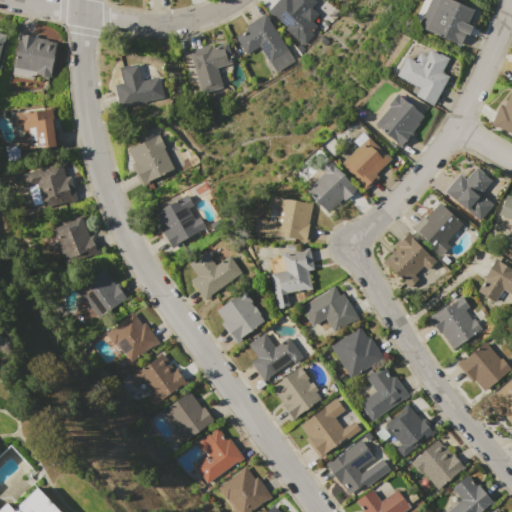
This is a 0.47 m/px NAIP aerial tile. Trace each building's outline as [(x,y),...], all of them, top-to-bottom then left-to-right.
[(267,8),(274,0),(312,0),(314,1),(311,6),(317,11),(311,18),(317,24),(302,40),(267,8)] [(427,0),(450,0),(473,9),(459,44),(417,27),(427,0)] [(263,11),(292,54),(274,67),(258,42),(244,51),(232,32),(263,11)] [(17,32),(54,40),(46,78),(10,70),(17,32)] [(186,50),(224,39),(230,60),(215,65),(221,84),(198,91),(186,50)] [(431,103),(392,82),(414,41),(453,61),(431,103)] [(160,98),(126,107),(118,71),(138,66),(142,82),(156,79),(160,98)] [(511,128),(493,119),(509,87),(511,88),(511,128)] [(399,145),(372,124),(396,94),(423,116),(399,145)] [(54,143),(18,147),(14,111),(50,107),(54,143)] [(340,164),(367,137),(388,158),(373,172),(375,175),(362,187),(340,164)] [(125,152),(156,138),(172,173),(141,187),(125,152)] [(22,170),(63,160),(72,200),(31,209),(22,170)] [(441,185),(457,164),(467,171),(475,160),(491,172),(482,184),(492,191),(476,212),(441,185)] [(303,191),(321,172),(318,169),(326,161),(352,186),(326,213),(303,191)] [(507,184),(511,186),(511,229),(505,226),(511,209),(511,206),(499,202),(507,184)] [(413,224),(434,198),(460,218),(439,244),(413,224)] [(253,234),(255,221),(273,224),(274,211),(265,210),(267,199),(308,205),(303,241),(253,234)] [(153,217),(188,201),(203,234),(169,250),(153,217)] [(50,229),(78,216),(93,250),(64,262),(50,229)] [(380,258),(406,230),(432,253),(406,282),(380,258)] [(306,249),(317,291),(274,301),(264,260),(306,249)] [(490,249),(511,260),(511,297),(510,301),(473,280),(490,249)] [(204,305),(188,284),(194,280),(185,268),(204,254),(215,269),(227,260),(240,278),(204,305)] [(75,287),(101,267),(123,295),(97,315),(75,287)] [(298,307),(334,284),(355,316),(319,339),(298,307)] [(449,343),(428,312),(458,292),(479,322),(449,343)] [(214,316),(242,298),(263,331),(236,349),(214,316)] [(106,327),(134,308),(156,340),(128,359),(106,327)] [(328,346),(360,325),(380,357),(348,378),(328,346)] [(264,386),(240,357),(275,329),(299,358),(264,386)] [(453,358),(482,334),(505,362),(477,386),(453,358)] [(183,382),(154,407),(146,398),(151,395),(135,376),(161,355),(183,382)] [(370,420),(352,391),(388,368),(406,397),(370,420)] [(511,429),(482,393),(510,369),(511,371),(511,429)] [(271,393),(298,372),(317,396),(290,417),(271,393)] [(180,443),(173,434),(176,432),(161,412),(188,392),(210,420),(180,443)] [(295,424),(331,397),(340,410),(331,416),(339,427),(348,420),(355,430),(319,457),(295,424)] [(384,425),(406,406),(426,430),(405,449),(384,425)] [(205,483),(192,466),(206,455),(196,442),(217,426),(240,456),(205,483)] [(357,439),(371,458),(355,469),(364,481),(345,495),(323,465),(357,439)] [(436,441),(464,469),(439,493),(412,464),(436,441)] [(244,511),(235,511),(217,487),(246,465),(268,494),(244,511)] [(483,511),(446,511),(461,500),(453,490),(469,477),(492,505),(483,511)] [(0,511),(0,510),(1,511),(11,501),(19,510),(24,510),(23,507),(21,505),(42,486),(66,511),(0,511)] [(401,511),(359,511),(352,501),(370,489),(379,501),(395,491),(407,508),(401,511)]
